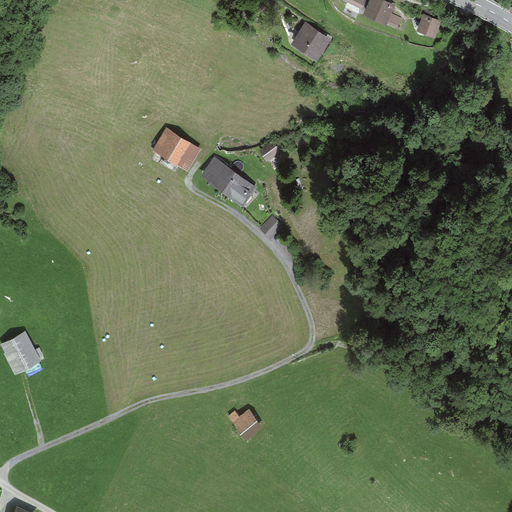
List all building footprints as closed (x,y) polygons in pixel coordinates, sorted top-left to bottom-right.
[(380,0),(371,0),(366,11),(397,26),(400,18),(389,13),(393,6),(380,0)] [(426,9),(419,27),(434,33),(439,21),(430,18),(432,12),(426,9)] [(292,29),(299,34),(295,41),(316,55),(326,41),(330,43),(334,37),(316,25),(313,29),(298,19),(292,29)] [(160,149),(171,155),(182,138),(167,129),(156,146),(160,149)] [(192,144),(182,138),(171,155),(189,166),(199,149),(192,144)] [(273,142),(262,148),(269,158),(279,152),(273,142)] [(205,173),(231,191),(242,177),(216,158),(205,173)] [(242,177),(231,191),(244,201),(255,187),(242,177)] [(271,235),(280,225),(272,217),(263,227),(271,235)] [(3,344),(16,368),(42,354),(39,348),(33,351),(23,333),(3,344)] [(229,415),(233,420),(236,419),(248,435),(261,425),(249,409),(239,416),(235,411),(229,415)]
